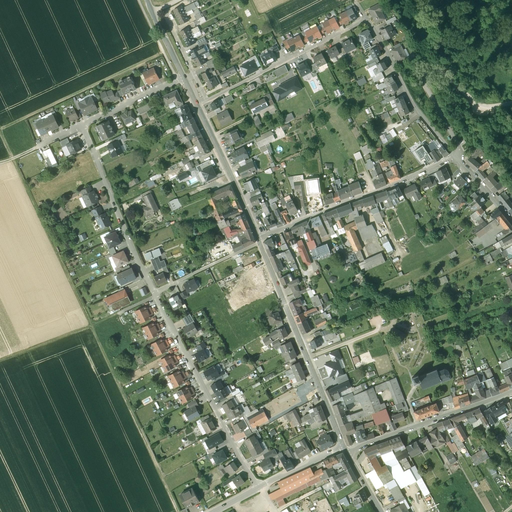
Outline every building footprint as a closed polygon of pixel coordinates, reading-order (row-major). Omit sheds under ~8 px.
[(194,3),(184,9),(185,11),(184,11),(181,7),(174,11),(177,18),(185,14),(192,10),(197,8),(194,3)] [(381,3),(368,10),(376,24),(383,20),(379,11),(384,8),(381,3)] [(352,8),(346,12),(350,21),(356,18),(355,14),(352,9),(352,8)] [(346,12),(339,15),(341,18),(344,23),(344,24),(350,21),(346,12)] [(185,14),(177,18),(181,25),(189,21),(186,17),(185,14)] [(201,24),(206,22),(203,17),(202,18),(196,21),(193,22),(195,25),(200,23),(201,24)] [(334,17),(328,21),(333,30),(339,27),(339,26),(336,21),(334,17)] [(333,30),(328,21),(322,24),(326,32),(327,33),(333,30)] [(190,32),(192,36),(199,32),(200,32),(198,27),(191,30),(192,31),(190,32)] [(317,27),(311,30),(315,39),(321,36),(321,35),(318,30),(317,27)] [(385,29),(381,31),(386,40),(393,36),(391,33),(393,32),(390,27),(385,29)] [(188,29),(180,33),(184,40),(192,36),(190,32),(188,29)] [(311,30),(304,33),(306,37),(309,41),(309,42),(315,39),(311,30)] [(367,30),(359,35),(360,37),(360,38),(360,39),(361,40),(362,41),(362,42),(363,42),(363,44),(364,44),(368,42),(372,40),(367,30)] [(192,36),(184,40),(188,47),(195,43),(193,39),(192,36)] [(299,36),(293,39),(298,48),(304,45),(303,44),(301,39),(299,36)] [(293,39),(287,42),(290,47),(292,51),(298,48),(293,39)] [(351,39),(347,42),(346,41),(341,44),(343,47),(346,53),(347,53),(346,51),(349,49),(350,51),(356,49),(351,39),(350,39),(351,39)] [(368,42),(364,44),(363,44),(362,45),(365,50),(368,48),(371,47),(368,42)] [(198,49),(202,56),(209,52),(210,52),(206,45),(200,47),(198,49)] [(276,45),(270,48),(272,52),(274,54),(279,51),(276,45)] [(336,46),(327,51),(331,58),(332,58),(331,57),(334,55),(335,57),(337,55),(338,57),(339,56),(340,56),(338,51),(336,46)] [(395,49),(391,51),(397,62),(406,58),(401,46),(395,49)] [(377,47),(370,51),(374,59),(377,58),(381,55),(377,47)] [(198,48),(190,52),(194,60),(202,56),(198,49),(198,48)] [(272,52),(262,57),(264,62),(264,63),(264,64),(265,64),(266,66),(277,60),(274,54),(272,52)] [(322,54),(313,58),(318,66),(326,62),(322,54)] [(202,56),(194,60),(198,67),(206,63),(205,63),(204,60),(202,56)] [(255,63),(254,61),(251,62),(241,67),(245,76),(258,70),(257,68),(255,63)] [(379,63),(376,65),(378,68),(373,71),(375,75),(381,72),(388,69),(383,61),(379,63)] [(306,62),(297,67),(302,76),(307,74),(306,73),(310,71),(310,72),(311,72),(308,67),(306,62)] [(210,71),(212,70),(213,71),(214,71),(216,70),(213,63),(207,66),(210,71)] [(285,65),(274,71),(277,78),(288,72),(285,65)] [(312,65),(308,67),(311,72),(310,72),(313,78),(317,76),(315,71),(312,65)] [(371,67),(369,68),(367,69),(371,77),(373,76),(375,75),(373,71),(378,68),(376,65),(371,67)] [(154,69),(149,72),(154,82),(156,82),(156,81),(159,79),(157,76),(155,70),(154,69)] [(207,71),(205,72),(205,73),(202,75),(206,82),(213,78),(212,74),(213,74),(212,72),(211,73),(210,71),(207,72),(207,71)] [(149,72),(143,74),(145,78),(148,84),(152,83),(152,84),(154,82),(149,72)] [(384,78),(383,75),(375,79),(372,80),(374,83),(382,79),(384,78)] [(391,76),(383,80),(384,80),(385,83),(383,84),(382,83),(377,86),(379,90),(382,89),(386,87),(394,82),(391,76)] [(128,79),(123,81),(123,82),(120,84),(120,83),(119,83),(121,86),(120,87),(122,89),(125,94),(136,89),(134,84),(130,78),(130,79),(128,80),(128,79)] [(213,78),(206,82),(210,90),(218,86),(213,78)] [(280,86),(281,88),(285,96),(294,91),(295,92),(301,89),(296,78),(280,86)] [(364,78),(357,81),(360,86),(367,83),(364,78)] [(394,82),(386,87),(390,94),(398,90),(394,82)] [(248,87),(244,89),(246,92),(247,91),(248,92),(249,91),(250,90),(250,91),(256,89),(253,84),(252,84),(247,86),(248,87)] [(273,92),(278,101),(286,97),(285,96),(281,88),(273,92)] [(112,90),(106,93),(106,92),(100,94),(105,104),(112,100),(112,101),(116,100),(114,95),(112,90)] [(177,91),(163,97),(167,105),(174,102),(176,106),(183,103),(177,91)] [(231,95),(224,99),(227,104),(234,100),(231,95)] [(396,99),(394,100),(398,108),(405,104),(402,96),(396,99)] [(92,98),(85,101),(91,112),(97,109),(94,102),(92,98)] [(218,100),(211,104),(214,110),(219,108),(227,104),(224,99),(219,101),(218,100)] [(264,99),(250,106),(253,114),(268,106),(266,102),(265,99),(264,99)] [(85,101),(79,104),(81,108),(85,115),(91,112),(85,101)] [(137,109),(140,115),(151,110),(150,109),(156,106),(153,101),(148,104),(137,109)] [(405,104),(398,108),(401,117),(409,113),(405,104)] [(184,106),(180,108),(183,114),(189,111),(186,105),(184,106)] [(74,109),(70,110),(69,110),(67,111),(66,112),(69,118),(69,119),(69,120),(70,120),(71,121),(74,119),(75,120),(78,119),(78,118),(75,111),(74,109)] [(135,120),(131,111),(128,113),(127,112),(124,113),(125,114),(121,116),(126,125),(135,120)] [(183,114),(181,115),(182,115),(185,122),(193,118),(190,111),(183,114)] [(227,111),(217,116),(222,126),(232,121),(227,111)] [(282,118),(285,124),(295,119),(292,113),(282,118)] [(53,116),(47,119),(48,119),(52,129),(53,130),(59,127),(55,120),(53,116)] [(261,125),(257,116),(252,119),(257,127),(261,125)] [(185,122),(179,125),(182,129),(188,126),(195,123),(193,118),(185,122)] [(43,122),(47,131),(48,131),(52,129),(48,119),(43,122)] [(47,131),(43,122),(43,121),(36,124),(39,129),(42,135),(48,132),(48,131),(47,131)] [(111,127),(108,121),(102,125),(101,124),(99,125),(99,126),(96,127),(103,141),(105,139),(105,140),(108,139),(108,138),(115,135),(112,130),(112,129),(111,127)] [(195,123),(188,126),(191,134),(192,135),(199,131),(195,123)] [(392,128),(387,130),(390,136),(395,133),(395,132),(396,132),(394,128),(392,129),(392,128)] [(241,140),(236,130),(225,135),(227,139),(225,139),(226,142),(228,141),(230,145),(241,140)] [(199,131),(192,135),(191,134),(188,136),(190,140),(193,138),(201,135),(199,131)] [(273,135),(270,131),(261,136),(261,137),(255,140),(257,143),(273,135)] [(207,147),(201,135),(193,138),(198,148),(196,149),(195,148),(189,151),(191,155),(192,155),(200,151),(207,147)] [(273,135),(257,143),(259,148),(269,143),(275,140),(273,135)] [(67,138),(59,142),(62,148),(67,146),(67,145),(70,144),(67,138)] [(70,144),(67,145),(67,146),(62,148),(66,157),(81,149),(77,140),(70,144)] [(193,147),(189,140),(188,141),(184,143),(188,149),(193,147)] [(113,143),(108,145),(111,152),(113,158),(123,153),(120,146),(119,146),(117,142),(118,141),(113,143)] [(271,154),(272,151),(271,150),(272,149),(269,143),(259,148),(262,153),(268,150),(270,154),(271,154)] [(424,148),(429,154),(433,151),(437,148),(436,147),(433,143),(424,148)] [(371,151),(370,149),(368,144),(361,148),(362,151),(365,156),(372,151),(371,151)] [(429,165),(434,162),(429,154),(424,148),(423,146),(414,151),(420,160),(423,157),(429,165)] [(207,147),(200,151),(192,155),(191,155),(182,161),(184,165),(191,161),(191,160),(199,155),(200,156),(201,156),(202,156),(210,153),(207,147)] [(482,152),(478,147),(466,163),(476,171),(481,166),(475,160),(482,152)] [(244,148),(231,154),(236,163),(248,157),(244,148)] [(58,165),(50,149),(46,151),(49,158),(46,159),(51,169),(58,165)] [(441,160),(436,152),(435,153),(433,151),(429,154),(434,162),(434,164),(441,160)] [(360,152),(353,155),(356,161),(362,158),(360,152)] [(481,166),(476,171),(482,177),(485,175),(484,174),(483,171),(494,161),(490,154),(486,158),(487,160),(481,166)] [(209,160),(196,167),(199,173),(201,172),(212,167),(209,160)] [(372,162),(365,164),(367,170),(371,168),(371,167),(374,166),(373,165),(372,163),(372,162)] [(246,165),(239,168),(243,177),(252,173),(252,174),(253,173),(255,172),(251,163),(246,165)] [(212,167),(201,172),(206,181),(217,176),(212,167)] [(490,167),(484,174),(485,175),(487,177),(494,171),(490,167)] [(445,169),(436,173),(440,182),(446,180),(445,179),(449,177),(449,178),(450,178),(445,169)] [(498,172),(495,169),(494,171),(487,177),(483,180),(492,189),(498,185),(497,184),(493,178),(498,172)] [(377,180),(373,182),(375,189),(382,187),(377,173),(375,170),(373,171),(377,180)] [(187,172),(178,176),(180,181),(189,176),(187,172)] [(381,172),(377,173),(382,187),(386,185),(381,172)] [(393,174),(390,175),(394,182),(400,179),(398,174),(394,176),(393,173),(393,174)] [(454,183),(460,189),(467,182),(460,176),(454,183)] [(128,183),(130,187),(139,182),(137,178),(128,183)] [(429,178),(420,182),(424,190),(424,191),(437,185),(435,180),(434,179),(431,180),(429,178)] [(255,179),(243,184),(247,193),(249,192),(258,189),(259,188),(257,183),(255,179)] [(318,179),(304,181),(306,197),(307,203),(310,202),(309,197),(313,196),(314,198),(320,197),(318,179)] [(304,181),(294,182),(295,189),(299,189),(302,207),(307,206),(305,197),(306,197),(304,181)] [(363,183),(359,184),(362,192),(363,194),(371,191),(367,181),(363,183)] [(359,182),(348,186),(352,196),(357,194),(357,192),(358,192),(359,194),(362,192),(359,184),(359,182)] [(498,185),(492,189),(495,193),(498,190),(504,186),(500,182),(497,184),(498,185)] [(230,185),(213,192),(216,199),(229,193),(233,192),(230,185)] [(421,199),(415,185),(411,186),(412,187),(403,190),(407,198),(413,196),(416,201),(421,199)] [(341,189),(337,191),(338,193),(341,200),(352,196),(348,186),(341,189)] [(398,187),(393,190),(397,198),(399,197),(402,195),(398,187)] [(90,188),(82,191),(84,196),(92,192),(90,188)] [(209,189),(188,198),(190,203),(207,196),(206,195),(211,193),(209,189)] [(143,201),(144,201),(142,197),(151,193),(153,197),(154,196),(151,190),(140,195),(143,201)] [(393,190),(387,193),(390,199),(391,201),(393,199),(397,198),(393,190)] [(84,196),(83,197),(80,198),(84,208),(98,201),(94,192),(92,192),(84,196)] [(211,193),(206,195),(207,196),(213,210),(220,207),(219,206),(216,199),(213,192),(211,193)] [(379,203),(387,200),(390,199),(387,193),(386,192),(373,196),(376,204),(379,203)] [(504,192),(501,194),(497,197),(508,211),(511,207),(511,202),(511,203),(508,199),(509,198),(504,192)] [(147,206),(142,209),(146,217),(159,210),(153,197),(151,193),(142,197),(144,201),(147,206)] [(328,194),(323,196),(325,205),(334,202),(333,194),(332,193),(328,194)] [(475,200),(477,199),(477,197),(473,194),(469,198),(472,202),(475,200)] [(251,199),(250,199),(253,206),(260,203),(258,199),(262,197),(261,195),(251,199)] [(187,196),(178,200),(182,207),(190,203),(188,198),(187,196)] [(373,196),(362,200),(364,206),(365,207),(371,205),(373,209),(373,210),(377,208),(376,204),(373,196)] [(480,196),(478,197),(477,197),(477,199),(475,200),(477,202),(472,207),(476,211),(480,208),(486,203),(484,201),(485,200),(483,198),(482,198),(480,196)] [(460,197),(457,199),(458,201),(459,202),(458,202),(456,204),(460,208),(462,206),(465,203),(465,202),(462,199),(460,197)] [(172,212),(182,207),(178,200),(178,199),(174,199),(167,203),(172,212)] [(291,199),(285,202),(287,205),(285,205),(288,210),(290,215),(297,212),(294,205),(291,199)] [(493,204),(487,211),(490,213),(496,207),(493,204)] [(235,207),(229,210),(231,215),(242,211),(239,205),(235,207)] [(349,213),(347,205),(336,209),(341,221),(345,219),(344,217),(350,215),(349,213)] [(100,207),(93,211),(94,213),(96,218),(103,215),(100,207)] [(225,219),(224,218),(222,213),(220,207),(213,210),(218,222),(219,222),(224,219),(225,219)] [(353,212),(355,219),(360,217),(359,216),(358,211),(357,208),(356,207),(352,209),(353,212)] [(476,211),(471,216),(474,220),(475,220),(477,222),(481,219),(481,218),(483,215),(485,214),(480,208),(476,211)] [(336,209),(329,213),(331,216),(333,215),(337,222),(341,221),(336,209)] [(279,222),(276,223),(278,227),(286,224),(282,216),(280,213),(278,210),(277,210),(275,211),(279,222)] [(497,210),(491,216),(494,220),(496,219),(502,215),(497,210)] [(242,211),(237,214),(238,216),(234,218),(235,219),(229,222),(230,226),(233,225),(237,223),(236,221),(238,220),(239,220),(243,218),(244,221),(246,221),(244,214),(242,211)] [(268,211),(265,212),(267,217),(263,219),(265,223),(269,231),(277,227),(278,227),(276,223),(275,223),(272,224),(271,221),(268,222),(267,219),(269,218),(267,215),(269,214),(268,211)] [(382,217),(379,212),(373,215),(375,221),(381,218),(382,217)] [(96,218),(98,223),(99,224),(102,229),(101,229),(111,225),(109,220),(108,218),(108,217),(106,213),(103,215),(96,218)] [(329,213),(322,216),(324,221),(324,222),(325,223),(326,223),(330,221),(329,218),(330,217),(331,216),(329,213)] [(356,221),(358,229),(358,230),(367,226),(363,215),(359,216),(360,217),(355,219),(356,221)] [(496,219),(500,224),(505,230),(493,236),(496,240),(511,230),(511,227),(511,226),(508,221),(502,215),(496,219)] [(269,218),(267,219),(268,222),(271,221),(272,224),(275,223),(272,216),(269,218)] [(322,238),(328,235),(323,224),(319,217),(307,221),(310,229),(318,226),(321,233),(320,234),(322,238)] [(244,221),(243,218),(239,220),(240,221),(241,225),(242,226),(248,224),(246,221),(244,221)] [(222,230),(228,227),(226,224),(225,222),(224,219),(219,222),(222,230)] [(483,229),(486,233),(500,224),(496,219),(494,220),(493,221),(487,226),(483,229)] [(310,229),(307,221),(296,226),(291,229),(292,231),(294,237),(305,233),(309,242),(314,240),(313,238),(312,235),(310,229)] [(480,226),(473,231),(476,234),(483,229),(487,226),(484,222),(480,226)] [(330,240),(333,239),(331,236),(328,229),(327,229),(325,223),(323,224),(328,235),(330,240)] [(345,232),(354,252),(354,253),(360,250),(363,249),(355,231),(351,223),(343,227),(344,229),(345,232)] [(367,226),(358,230),(363,241),(377,237),(371,225),(367,226)] [(226,232),(228,238),(232,236),(229,231),(241,230),(241,229),(238,230),(238,229),(231,230),(229,226),(228,227),(222,230),(224,233),(226,232)] [(241,241),(241,242),(244,248),(255,243),(250,228),(245,231),(246,234),(242,236),(243,240),(241,241)] [(332,233),(330,229),(329,230),(328,228),(328,229),(331,236),(336,234),(337,237),(338,237),(340,236),(339,235),(338,231),(332,233)] [(479,239),(486,233),(483,229),(476,234),(479,239)] [(232,239),(237,237),(238,237),(242,236),(246,234),(245,231),(244,231),(232,236),(228,238),(229,240),(232,239)] [(292,231),(285,234),(288,242),(289,242),(290,246),(296,243),(296,242),(294,237),(292,231)] [(110,235),(105,237),(107,243),(118,238),(116,232),(110,235)] [(79,235),(81,241),(87,239),(85,233),(79,235)] [(314,238),(313,238),(314,240),(317,248),(321,246),(318,236),(314,238)] [(378,239),(383,248),(384,247),(387,253),(393,250),(385,236),(378,239)] [(503,241),(506,245),(511,242),(511,241),(510,237),(503,241)] [(118,238),(107,243),(110,248),(113,246),(121,243),(118,238)] [(272,239),(263,242),(266,250),(271,248),(272,249),(273,248),(273,247),(275,246),(274,243),(272,239)] [(317,248),(314,240),(309,242),(303,244),(304,245),(306,252),(315,249),(317,248)] [(240,243),(232,247),(234,250),(233,250),(234,253),(244,248),(241,242),(240,243)] [(318,256),(330,252),(327,244),(321,246),(317,248),(315,249),(318,256)] [(306,252),(304,245),(298,247),(299,251),(300,251),(301,256),(302,258),(305,266),(311,264),(310,262),(306,252)] [(271,248),(266,250),(269,258),(271,256),(276,254),(273,248),(272,249),(271,248)] [(159,249),(145,255),(147,261),(153,258),(153,260),(151,260),(153,264),(155,263),(155,265),(158,263),(157,262),(159,261),(158,258),(156,259),(156,257),(161,255),(159,249)] [(497,250),(494,252),(489,254),(491,258),(501,253),(499,249),(497,250)] [(289,250),(284,252),(286,256),(289,262),(294,260),(289,250)] [(354,252),(359,264),(365,261),(360,250),(354,253),(354,252)] [(449,255),(451,259),(457,256),(455,251),(449,255)] [(113,257),(115,262),(126,257),(124,252),(117,255),(113,257)] [(284,252),(281,253),(282,255),(272,259),(271,256),(269,258),(272,264),(281,261),(280,258),(286,256),(284,252)] [(359,264),(358,264),(362,272),(385,262),(381,254),(365,261),(359,264)] [(126,257),(115,262),(117,267),(118,267),(121,266),(129,262),(126,257)] [(158,263),(155,265),(157,270),(162,268),(166,267),(164,261),(158,263)] [(281,261),(272,264),(276,272),(284,269),(281,261)] [(245,271),(255,266),(254,262),(244,267),(245,271)] [(225,296),(233,311),(266,295),(263,290),(273,285),(263,266),(246,275),(250,282),(261,276),(263,279),(260,280),(262,284),(246,292),(243,286),(225,296)] [(132,280),(136,278),(135,275),(132,268),(130,269),(123,272),(117,275),(122,285),(132,280)] [(139,273),(135,275),(136,278),(132,280),(134,283),(142,279),(139,273)] [(163,273),(154,277),(158,285),(167,281),(163,273)] [(232,284),(231,282),(237,279),(235,274),(217,282),(221,289),(232,284)] [(287,283),(290,282),(288,275),(287,276),(279,279),(282,286),(287,283)] [(441,285),(449,282),(446,275),(438,278),(441,285)] [(289,288),(290,287),(297,285),(300,283),(298,279),(293,281),(290,282),(287,283),(289,288)] [(194,280),(184,285),(188,293),(192,290),(194,291),(196,290),(196,288),(198,287),(194,280)] [(297,285),(290,287),(293,294),(299,292),(297,285)] [(145,287),(139,289),(142,296),(148,294),(145,287)] [(125,291),(104,300),(107,305),(110,304),(112,307),(115,305),(117,309),(130,303),(125,291)] [(186,292),(180,294),(183,300),(188,297),(186,292)] [(299,292),(293,295),(296,301),(302,298),(301,295),(299,292)] [(319,300),(317,295),(314,297),(310,298),(314,308),(316,308),(319,306),(321,305),(323,304),(321,299),(319,300)] [(180,301),(177,296),(174,298),(173,297),(169,299),(173,308),(176,307),(177,307),(178,308),(182,306),(180,301)] [(300,299),(289,304),(294,316),(302,313),(300,309),(298,305),(302,303),(300,299)] [(146,307),(135,312),(138,318),(151,311),(150,308),(148,309),(146,308),(146,307)] [(317,311),(316,308),(314,308),(307,311),(306,312),(303,313),(304,317),(317,311)] [(151,311),(138,318),(140,323),(151,318),(150,317),(151,315),(153,314),(151,311)] [(278,312),(275,313),(275,312),(270,314),(271,315),(269,316),(267,317),(270,325),(272,324),(272,325),(276,323),(281,321),(278,312)] [(302,313),(294,316),(298,324),(306,320),(304,317),(303,313),(302,313)] [(190,314),(182,319),(185,324),(193,320),(190,314)] [(317,328),(327,323),(325,319),(315,323),(317,328)] [(306,320),(298,324),(303,335),(311,331),(306,320)] [(154,323),(143,329),(146,334),(159,327),(158,324),(156,325),(154,324),(154,323)] [(193,324),(184,329),(189,337),(198,332),(193,324)] [(159,327),(146,334),(148,339),(159,334),(158,333),(159,331),(161,330),(159,327)] [(275,331),(269,335),(270,336),(263,340),(266,345),(273,342),(272,339),(278,336),(280,339),(288,336),(284,327),(278,330),(275,331)] [(320,331),(314,334),(316,340),(319,338),(322,337),(321,333),(320,331)] [(399,331),(395,337),(402,339),(404,335),(399,331)] [(325,336),(324,336),(326,341),(336,336),(334,332),(325,336)] [(316,340),(310,342),(313,349),(322,345),(319,338),(316,340)] [(162,340),(151,345),(154,350),(168,343),(166,340),(164,341),(162,341),(162,340)] [(280,344),(274,347),(275,350),(280,348),(280,347),(286,345),(286,344),(285,341),(280,344)] [(203,342),(196,346),(199,352),(204,350),(207,348),(203,342)] [(286,344),(286,345),(280,347),(280,348),(283,353),(293,349),(290,342),(286,344)] [(168,343),(154,350),(157,356),(167,350),(167,349),(167,347),(169,346),(168,343)] [(293,349),(283,353),(283,354),(284,353),(285,357),(286,361),(295,358),(296,357),(293,349)] [(199,352),(195,354),(199,362),(208,357),(204,350),(199,352)] [(329,354),(332,362),(338,360),(341,359),(338,351),(329,354)] [(170,355),(160,361),(163,366),(176,359),(175,356),(172,357),(171,357),(170,355)] [(176,359),(163,366),(165,371),(176,366),(175,365),(176,363),(178,362),(176,359)] [(338,360),(332,362),(325,365),(329,377),(336,374),(337,378),(344,375),(338,360)] [(499,365),(502,371),(510,368),(507,361),(499,365)] [(291,366),(292,369),(294,374),(302,370),(299,362),(297,363),(291,366)] [(214,367),(204,372),(208,380),(215,377),(219,374),(218,374),(214,367)] [(287,377),(288,377),(294,374),(292,369),(285,372),(287,377)] [(419,375),(411,377),(414,384),(420,382),(423,389),(441,382),(442,383),(451,379),(450,375),(449,375),(449,373),(448,370),(445,369),(443,369),(438,372),(437,370),(419,377),(419,375)] [(298,381),(304,379),(306,378),(302,370),(294,374),(288,377),(290,380),(291,380),(296,378),(298,382),(298,381)] [(511,387),(511,374),(510,370),(503,373),(505,377),(504,377),(507,383),(510,389),(511,387)] [(179,371),(168,377),(171,382),(185,375),(183,372),(181,373),(179,373),(179,371)] [(216,379),(220,377),(225,375),(223,371),(218,374),(219,374),(215,377),(216,379)] [(477,378),(480,383),(485,381),(486,381),(482,372),(476,375),(477,378)] [(219,381),(220,382),(224,380),(224,379),(229,377),(227,373),(225,375),(220,377),(222,380),(219,381)] [(344,375),(337,378),(340,385),(345,383),(347,387),(346,388),(347,389),(351,387),(345,374),(344,375)] [(185,375),(171,382),(174,387),(184,382),(184,381),(184,379),(186,378),(185,375)] [(463,380),(464,384),(466,390),(470,389),(473,388),(474,390),(481,387),(480,384),(480,383),(477,378),(476,375),(463,380)] [(488,380),(491,387),(497,385),(493,377),(489,379),(488,380)] [(396,378),(386,382),(389,388),(395,405),(402,403),(405,401),(396,378)] [(216,383),(211,386),(215,393),(223,388),(220,382),(219,381),(216,383)] [(481,387),(483,392),(489,390),(489,389),(485,381),(480,383),(480,384),(481,387)] [(386,382),(372,388),(375,394),(389,388),(386,382)] [(340,385),(330,389),(326,391),(331,402),(336,400),(340,398),(337,391),(346,388),(347,387),(345,383),(340,385)] [(507,383),(498,388),(500,393),(510,389),(507,383)] [(498,388),(497,385),(491,387),(492,388),(493,391),(490,392),(492,396),(500,393),(498,388)] [(187,387),(177,393),(180,398),(193,391),(191,388),(189,389),(188,388),(187,387)] [(230,394),(229,394),(226,387),(223,388),(215,393),(219,400),(226,396),(230,394)] [(481,387),(474,390),(476,395),(473,396),(468,398),(470,405),(479,401),(486,399),(484,394),(483,392),(481,387)] [(367,390),(363,392),(353,396),(355,401),(354,402),(355,404),(361,402),(362,405),(377,399),(375,394),(372,388),(367,390)] [(193,391),(180,398),(182,403),(193,398),(192,397),(193,395),(195,394),(193,391)] [(226,396),(228,399),(232,396),(237,394),(238,393),(236,391),(229,394),(230,394),(226,396)] [(451,392),(452,396),(454,404),(460,402),(459,400),(460,399),(460,398),(455,400),(455,398),(456,398),(455,394),(455,393),(456,392),(455,391),(452,392),(451,392)] [(349,394),(342,397),(343,400),(345,405),(354,402),(355,401),(353,396),(352,393),(349,394)] [(449,409),(455,407),(454,404),(452,396),(445,398),(449,409)] [(370,414),(386,409),(385,404),(385,403),(381,404),(378,398),(377,399),(362,405),(364,410),(363,410),(350,415),(350,416),(352,421),(363,417),(366,416),(370,414)] [(460,402),(454,404),(455,407),(455,409),(464,407),(462,399),(460,399),(459,400),(460,402)] [(195,400),(189,403),(191,409),(195,407),(198,406),(195,400)] [(227,403),(222,405),(226,413),(235,408),(231,401),(231,400),(229,402),(227,403)] [(508,400),(503,403),(505,406),(502,407),(504,411),(505,412),(511,408),(508,400)] [(405,401),(402,403),(404,407),(397,410),(399,414),(402,412),(408,410),(405,401)] [(354,402),(345,405),(347,410),(349,409),(355,404),(354,402)] [(503,402),(500,404),(500,403),(484,412),(490,423),(491,424),(497,420),(495,417),(504,411),(502,407),(505,406),(503,403),(503,402)] [(341,403),(333,406),(336,415),(341,413),(345,411),(347,410),(345,405),(345,407),(343,407),(341,403)] [(436,403),(423,408),(426,417),(439,412),(436,403)] [(320,405),(313,408),(313,409),(315,412),(312,413),(314,417),(323,412),(320,405)] [(392,416),(399,414),(397,410),(395,405),(392,406),(386,409),(389,417),(391,416),(392,416)] [(235,408),(226,413),(227,413),(228,412),(230,416),(228,416),(230,420),(238,416),(243,413),(241,410),(239,410),(238,407),(239,406),(235,408)] [(195,407),(191,409),(185,412),(187,416),(187,417),(188,417),(190,421),(199,416),(198,413),(199,412),(198,409),(196,410),(195,407)] [(423,408),(414,412),(417,420),(426,417),(423,408)] [(254,410),(247,415),(248,417),(258,412),(256,409),(254,410)] [(247,418),(253,429),(255,428),(269,420),(263,409),(258,412),(248,417),(247,418)] [(366,416),(363,417),(364,421),(367,419),(367,420),(374,418),(375,421),(363,424),(364,429),(371,427),(374,426),(377,425),(384,423),(386,422),(391,421),(389,417),(386,409),(370,414),(366,416)] [(481,413),(479,409),(475,410),(479,417),(481,420),(484,418),(481,413)] [(301,424),(302,423),(300,419),(295,410),(286,415),(287,418),(293,428),(299,425),(301,424)] [(475,410),(463,414),(466,419),(469,424),(476,420),(476,419),(479,417),(475,410)] [(495,417),(497,420),(506,415),(505,412),(504,411),(495,417)] [(310,413),(303,416),(304,418),(305,421),(307,420),(313,417),(314,417),(312,413),(311,412),(310,413)] [(314,417),(313,417),(316,422),(317,421),(318,421),(319,423),(326,420),(323,412),(314,417)] [(405,419),(402,412),(399,414),(392,416),(394,422),(394,424),(405,419)] [(490,423),(484,412),(481,413),(484,418),(488,424),(490,423)] [(341,413),(336,415),(337,420),(340,425),(352,421),(350,416),(343,419),(341,413)] [(208,415),(200,419),(202,423),(210,419),(208,415)] [(249,428),(250,430),(253,429),(247,418),(248,417),(247,415),(245,415),(243,417),(249,428)] [(459,416),(449,419),(453,427),(454,428),(460,425),(458,422),(462,421),(459,416)] [(241,433),(243,432),(249,428),(243,417),(240,418),(241,421),(246,429),(240,432),(241,433)] [(479,425),(483,423),(481,420),(479,417),(476,419),(476,420),(469,424),(472,429),(480,426),(479,425)] [(216,428),(211,419),(202,423),(205,430),(206,429),(208,432),(207,433),(216,428)] [(449,419),(442,422),(444,427),(445,429),(446,429),(446,430),(449,428),(453,427),(449,419)] [(241,421),(233,425),(238,433),(240,432),(246,429),(241,421)] [(364,429),(363,424),(354,427),(352,421),(340,425),(344,436),(356,432),(364,429)] [(392,423),(391,421),(386,422),(388,425),(389,425),(390,428),(389,428),(391,431),(397,429),(394,424),(394,422),(392,423)] [(442,422),(435,424),(438,429),(439,430),(442,429),(444,427),(442,422)] [(487,434),(492,431),(488,424),(484,426),(483,427),(487,434)] [(468,439),(460,425),(454,428),(455,429),(457,434),(462,442),(468,439)] [(359,442),(370,439),(369,435),(366,435),(364,429),(356,432),(356,433),(359,442)] [(438,429),(429,434),(436,446),(436,445),(439,443),(440,444),(445,441),(439,430),(438,429)] [(444,431),(443,431),(442,429),(439,430),(445,441),(446,442),(449,440),(444,431)] [(356,433),(356,432),(344,436),(347,446),(352,444),(350,435),(356,433)] [(205,441),(209,449),(213,447),(223,442),(219,434),(208,440),(205,441)] [(462,442),(457,434),(454,436),(451,438),(458,450),(465,446),(462,442)] [(333,444),(329,435),(321,439),(318,441),(322,450),(333,444)] [(248,439),(245,441),(247,444),(248,446),(247,446),(249,449),(259,444),(257,439),(256,440),(255,437),(254,436),(248,439)] [(427,436),(417,441),(419,447),(425,445),(428,451),(433,448),(427,436)] [(399,437),(388,441),(392,449),(392,450),(404,445),(400,437),(399,437)] [(296,452),(299,458),(300,459),(311,452),(306,444),(304,439),(299,442),(301,446),(294,450),(296,452)] [(449,440),(446,442),(452,454),(456,452),(450,441),(449,440)] [(452,440),(450,441),(456,452),(459,451),(452,440)] [(388,441),(376,445),(380,453),(381,455),(393,451),(392,450),(392,449),(388,441)] [(413,443),(409,445),(410,445),(406,447),(411,457),(421,451),(419,447),(417,441),(416,441),(413,443)] [(259,444),(249,449),(253,456),(262,452),(263,451),(259,444)] [(367,456),(369,460),(376,457),(375,455),(380,453),(376,445),(364,450),(367,456)] [(404,445),(392,450),(393,451),(395,455),(406,449),(404,445)] [(485,466),(492,462),(489,458),(483,447),(469,454),(476,466),(483,462),(485,466)] [(292,454),(290,449),(285,452),(289,458),(290,457),(292,460),(295,458),(292,454)] [(406,449),(395,455),(398,462),(406,458),(410,456),(406,449)] [(209,454),(207,455),(210,459),(213,457),(212,456),(217,453),(215,450),(209,454)] [(217,453),(212,456),(213,457),(217,464),(227,459),(222,450),(217,453)] [(263,455),(266,460),(269,458),(274,456),(271,451),(263,455)] [(395,455),(393,451),(381,455),(385,462),(387,466),(394,479),(400,490),(410,484),(403,472),(398,462),(395,455)] [(350,468),(342,453),(336,456),(339,462),(340,462),(341,462),(342,464),(344,468),(345,471),(350,468)] [(360,463),(366,457),(362,454),(357,460),(360,463)] [(456,460),(452,454),(446,457),(450,464),(456,460)] [(336,456),(325,461),(326,465),(328,469),(332,467),(331,466),(339,462),(336,456)] [(376,472),(387,466),(385,462),(380,465),(376,457),(369,460),(370,462),(375,470),(376,472)] [(266,460),(260,463),(264,471),(270,468),(271,469),(272,468),(272,467),(273,466),(273,465),(269,458),(266,460)] [(406,458),(398,462),(403,472),(412,468),(406,458)] [(286,461),(283,463),(287,471),(295,467),(290,460),(286,461)] [(233,462),(227,467),(232,473),(238,469),(233,462)] [(339,467),(339,466),(342,464),(341,462),(340,462),(339,462),(331,466),(332,467),(333,470),(334,470),(339,467)] [(386,483),(394,479),(387,466),(376,472),(381,481),(384,485),(386,483)] [(412,468),(403,472),(410,484),(419,480),(421,478),(415,466),(412,468)] [(313,472),(310,467),(278,483),(281,490),(284,494),(286,493),(294,489),(306,483),(311,481),(309,476),(314,474),(313,472)] [(345,471),(344,468),(335,472),(334,470),(333,470),(332,467),(328,469),(322,471),(324,474),(326,479),(330,477),(335,474),(336,476),(341,473),(345,471)] [(322,471),(321,468),(313,472),(314,474),(309,476),(311,481),(316,478),(324,474),(322,471)] [(345,471),(341,473),(344,478),(347,476),(350,482),(351,483),(357,480),(350,468),(345,471)] [(375,470),(372,471),(365,475),(367,478),(369,477),(377,489),(384,485),(381,481),(376,472),(375,470)] [(341,473),(336,476),(335,474),(330,477),(337,491),(342,488),(341,486),(338,481),(344,478),(341,473)] [(240,475),(232,480),(237,487),(241,484),(244,481),(244,482),(245,482),(240,475)] [(422,480),(420,482),(418,483),(424,494),(428,491),(422,480)] [(308,486),(306,483),(294,489),(295,492),(308,486)] [(193,488),(180,495),(186,508),(191,505),(192,505),(194,504),(199,501),(193,488)] [(275,498),(284,494),(281,490),(269,496),(271,500),(275,498)] [(359,504),(360,504),(368,499),(363,491),(355,496),(357,500),(359,504)] [(287,496),(286,493),(284,494),(275,498),(277,501),(283,498),(287,496)] [(339,501),(340,504),(343,503),(345,507),(350,505),(346,497),(339,501)] [(402,504),(406,510),(407,509),(408,511),(411,509),(406,501),(402,504)]
